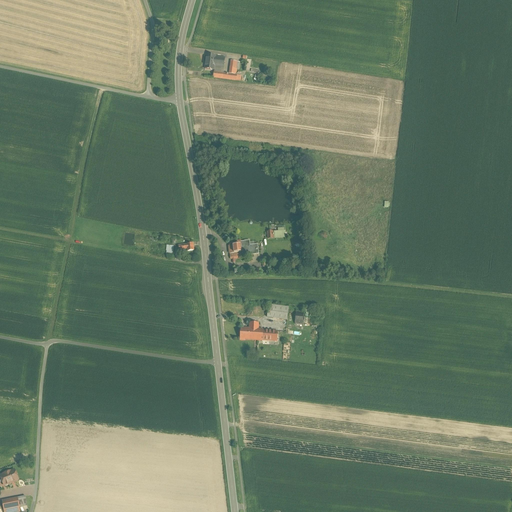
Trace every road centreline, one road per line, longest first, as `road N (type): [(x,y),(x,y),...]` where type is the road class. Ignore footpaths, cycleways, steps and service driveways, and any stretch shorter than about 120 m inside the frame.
road 1 (track): [(207,278),(511,298)]
road 2 (secondary): [(179,102),(217,364)]
road 3 (unclassified): [(44,345),(217,364)]
road 4 (unclassified): [(31,511),(44,345)]
road 5 (unclassified): [(0,67),(147,97)]
road 6 (secondary): [(217,364),(234,511)]
